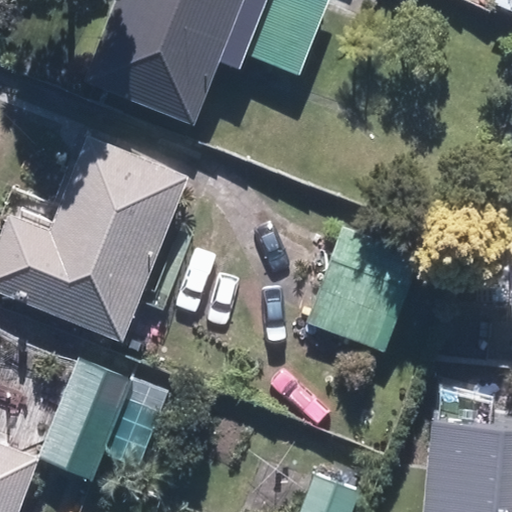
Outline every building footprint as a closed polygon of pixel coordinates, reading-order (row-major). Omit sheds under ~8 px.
[(336,0),(121,0),(91,74),(199,118),(221,63),(239,70),(247,51),(306,75),(336,0)] [(12,207),(0,237),(0,287),(124,340),(193,175),(95,134),(57,226),(12,207)] [(422,252),(350,223),(310,323),(382,351),(422,252)] [(76,357),(41,451),(49,454),(46,462),(94,480),(104,452),(132,377),(76,357)] [(174,393),(132,377),(104,452),(146,467),(174,393)] [(511,511),(511,416),(499,415),(498,429),(431,423),(422,511),(511,511)] [(0,511),(27,511),(46,462),(49,454),(41,451),(0,435),(0,511)] [(358,511),(367,490),(318,472),(302,511),(358,511)]
